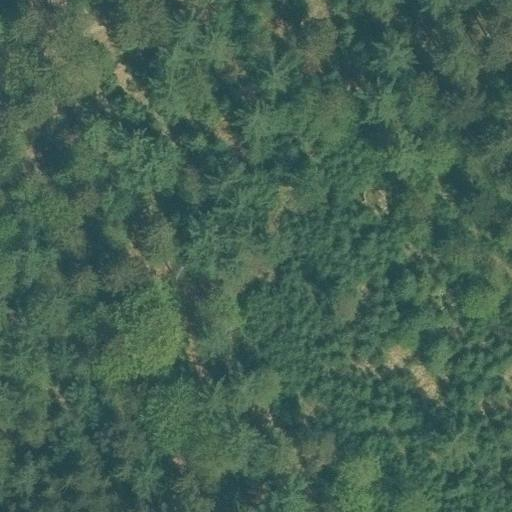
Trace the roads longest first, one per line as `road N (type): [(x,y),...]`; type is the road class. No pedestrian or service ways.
road 1 (track): [(210,511),(0,83)]
road 2 (track): [(146,7),(0,83)]
